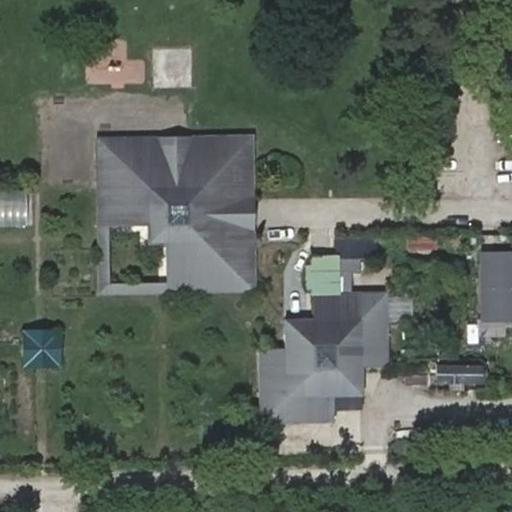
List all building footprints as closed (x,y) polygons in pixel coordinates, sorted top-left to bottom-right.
[(154,87),(195,88),(195,47),(155,46),(154,87)] [(252,136),(94,139),(96,294),(255,292),(252,136)] [(26,191),(0,192),(0,227),(27,226),(26,191)] [(331,257),(376,259),(377,233),(333,230),(331,257)] [(511,323),(511,251),(482,251),(481,323),(511,323)] [(260,347),(261,419),(332,418),(332,395),(360,395),(360,367),(383,367),(383,295),(333,295),(333,310),(339,311),(339,318),(310,319),(282,319),(282,347),(260,347)] [(333,295),(310,295),(310,319),(339,318),(339,311),(333,310),(333,295)] [(60,330),(21,330),(21,369),(60,368),(60,330)]
